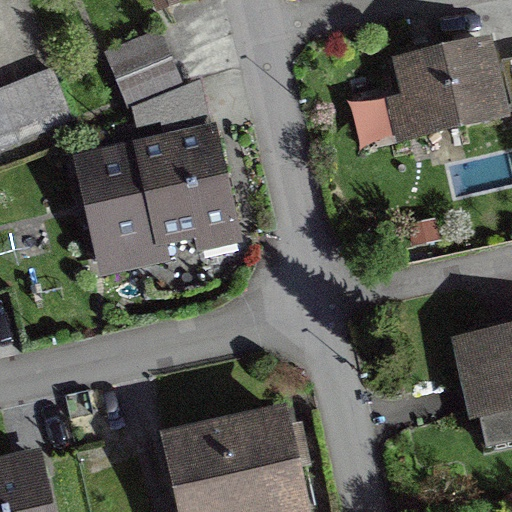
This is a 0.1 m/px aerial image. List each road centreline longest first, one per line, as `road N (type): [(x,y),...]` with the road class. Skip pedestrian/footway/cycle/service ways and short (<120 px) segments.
road 1 (residential): [(0,384),(317,309)]
road 2 (residential): [(254,35),(317,309)]
road 3 (residential): [(317,309),(363,511)]
road 4 (residential): [(374,0),(254,35)]
